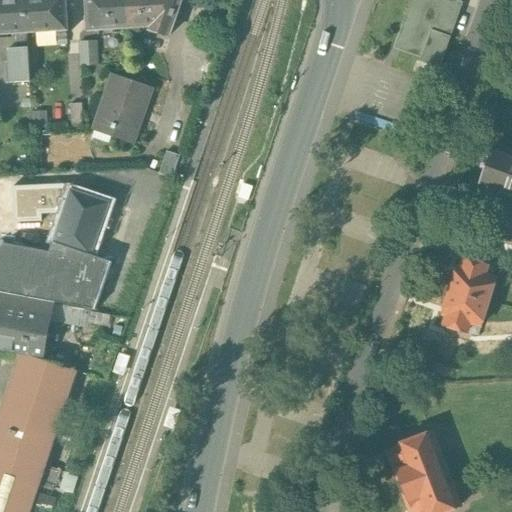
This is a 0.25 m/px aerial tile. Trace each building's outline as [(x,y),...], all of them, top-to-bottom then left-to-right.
[(24,0),(0,0),(0,40),(0,37),(0,35),(18,34),(19,47),(10,48),(11,75),(29,74),(27,34),(24,0)] [(68,0),(24,0),(27,34),(57,32),(58,37),(67,36),(67,31),(70,31),(68,0)] [(125,0),(89,0),(91,31),(128,29),(125,0)] [(125,0),(128,29),(153,27),(152,31),(168,37),(182,0),(125,0)] [(454,1),(451,0),(424,0),(423,7),(413,4),(400,42),(421,49),(417,59),(437,66),(449,32),(443,30),(454,1)] [(197,35),(186,67),(207,74),(217,42),(197,35)] [(97,41),(79,42),(80,66),(99,65),(97,41)] [(150,89),(114,76),(98,120),(110,124),(109,127),(111,128),(108,134),(132,142),(150,89)] [(82,103),(70,104),(71,128),(83,127),(82,103)] [(511,152),(510,154),(490,147),(486,158),(482,158),(479,161),(477,164),(476,168),(477,171),(480,175),(476,184),(500,193),(497,199),(506,202),(508,196),(511,196),(511,152)] [(180,155),(167,151),(159,174),(172,178),(180,155)] [(253,187),(243,184),(239,197),(248,201),(253,187)] [(71,190),(50,252),(6,244),(0,248),(0,291),(95,310),(130,210),(71,190)] [(492,270),(461,261),(459,269),(455,267),(447,293),(488,305),(493,289),(486,287),(492,270)] [(52,304),(0,293),(0,348),(19,352),(42,360),(50,315),(52,304)] [(488,305),(447,293),(438,319),(443,321),(441,328),(468,336),(472,323),(482,326),(488,305)] [(94,311),(52,304),(50,315),(92,323),(94,311)] [(42,360),(19,352),(0,411),(0,511),(31,511),(41,484),(52,488),(54,482),(58,483),(59,479),(56,478),(59,469),(47,465),(78,372),(42,360)] [(431,438),(385,455),(398,493),(440,478),(433,458),(438,457),(431,438)] [(440,478),(398,493),(405,511),(447,511),(460,508),(453,488),(445,491),(440,478)]
